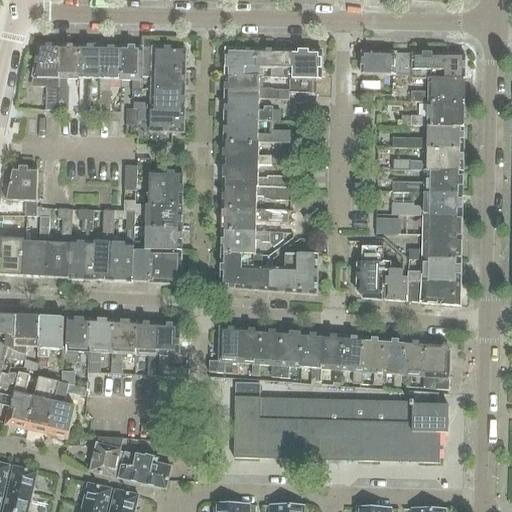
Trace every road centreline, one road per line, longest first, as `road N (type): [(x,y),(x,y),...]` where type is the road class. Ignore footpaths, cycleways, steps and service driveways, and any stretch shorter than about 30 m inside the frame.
road 1 (residential): [(488,324),(197,311)]
road 2 (unclassified): [(488,318),(494,35)]
road 3 (residential): [(200,280),(206,17)]
road 4 (residential): [(338,223),(342,20)]
road 5 (residential): [(197,311),(178,301),(0,298)]
road 6 (residential): [(16,13),(206,17)]
road 7 (residential): [(95,408),(173,412),(196,382),(197,311)]
road 8 (unclassified): [(484,500),(488,324)]
road 9 (residential): [(484,500),(329,496)]
road 10 (residential): [(342,20),(495,23)]
road 11 (residential): [(329,496),(192,498)]
road 12 (residential): [(206,17),(342,20)]
road 13 (residential): [(125,150),(0,150)]
